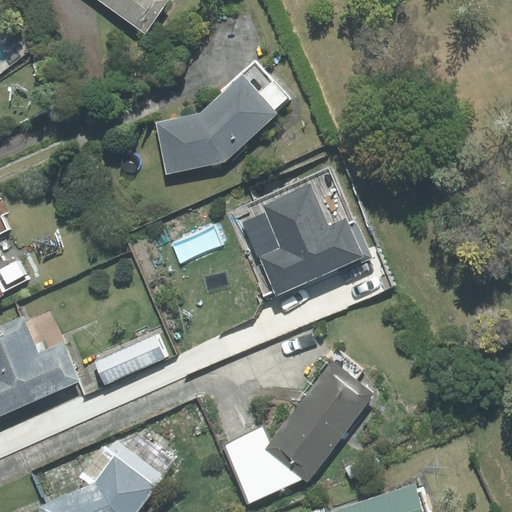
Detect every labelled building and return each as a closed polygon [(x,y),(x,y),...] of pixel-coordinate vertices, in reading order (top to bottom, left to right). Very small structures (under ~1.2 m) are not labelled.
[(109,0),(155,32),(177,0),(109,0)] [(176,176),(232,160),(287,112),(282,108),(297,95),(270,63),(255,76),(251,71),(207,109),(161,122),(176,176)] [(318,267),(294,192),(208,220),(239,314),(280,300),(274,282),(318,267)] [(0,200),(0,299),(32,284),(20,259),(3,268),(0,261),(0,237),(16,229),(1,200),(0,200)] [(387,284),(372,251),(331,270),(346,302),(387,284)] [(0,416),(88,379),(71,339),(47,349),(31,314),(0,327),(0,416)] [(172,357),(160,332),(99,360),(111,385),(172,357)] [(385,391),(364,376),(369,369),(335,344),(327,354),(335,360),(275,443),(268,425),(231,442),(253,501),(309,477),(317,483),(385,391)] [(50,511),(142,511),(184,460),(143,427),(101,481),(46,501),(50,511)] [(435,511),(426,482),(331,511),(435,511)]
